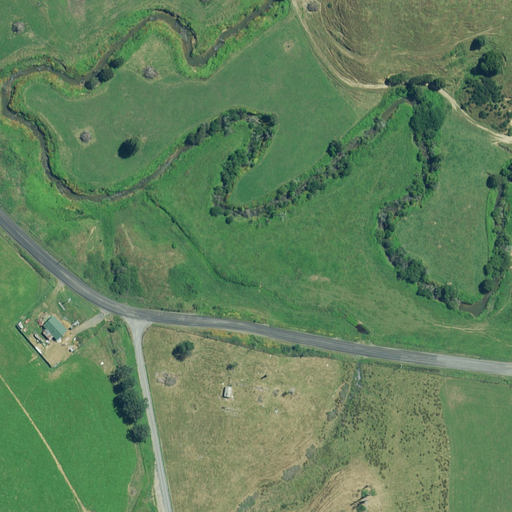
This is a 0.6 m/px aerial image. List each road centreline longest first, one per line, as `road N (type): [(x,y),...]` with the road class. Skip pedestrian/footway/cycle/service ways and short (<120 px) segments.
road 1 (unclassified): [(0,214),(45,260),(111,305),(511,369)]
road 2 (track): [(296,0),(344,80),(450,92),(487,130),(511,136)]
